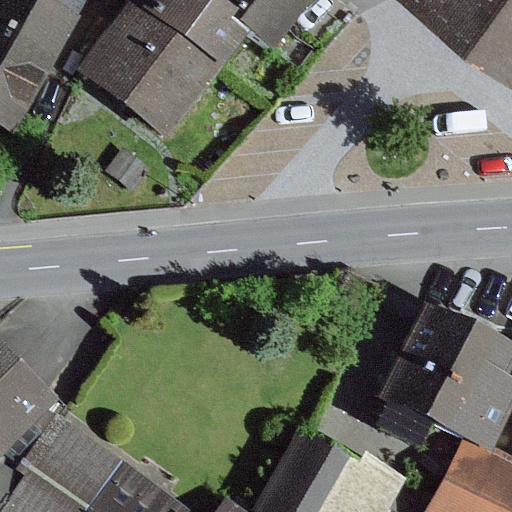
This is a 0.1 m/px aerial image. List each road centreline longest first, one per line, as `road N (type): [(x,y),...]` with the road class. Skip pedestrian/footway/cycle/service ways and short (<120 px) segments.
road 1 (tertiary): [(0,271),(511,228)]
road 2 (residential): [(379,0),(511,105)]
